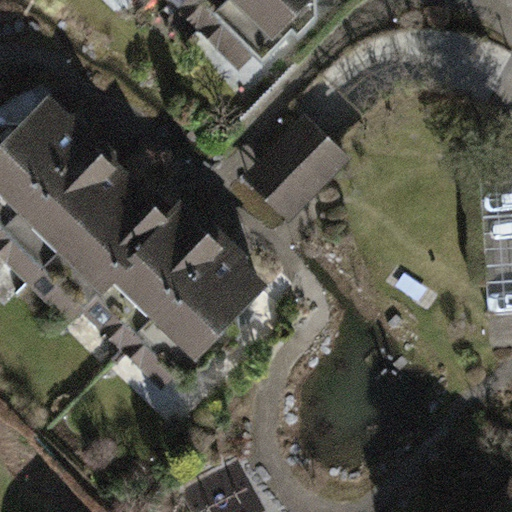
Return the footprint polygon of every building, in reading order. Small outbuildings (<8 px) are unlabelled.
[(213,0),(228,14),(240,0),(213,0)] [(321,0),(240,0),(228,14),(271,54),(321,0)] [(90,158),(47,118),(0,168),(0,214),(19,233),(90,158)] [(293,237),(351,177),(306,133),(247,193),(293,237)] [(130,195),(90,158),(19,233),(59,270),(130,195)] [(171,234),(130,195),(59,270),(101,309),(111,298),(171,234)] [(182,222),(171,234),(111,298),(153,336),(223,261),(182,222)] [(266,301),(223,261),(153,336),(196,376),(266,301)]
